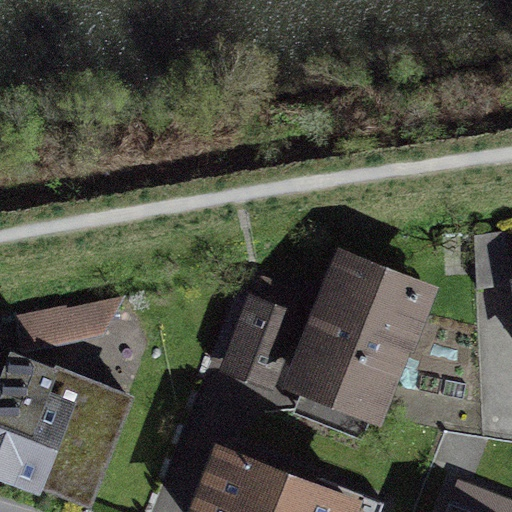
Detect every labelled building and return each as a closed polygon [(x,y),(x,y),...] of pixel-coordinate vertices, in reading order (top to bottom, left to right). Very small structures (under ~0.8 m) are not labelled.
[(340,251),(283,392),(300,399),(293,415),(360,441),(366,424),(381,430),(409,355),(412,357),(439,291),(340,251)] [(299,315),(249,297),(220,375),(270,395),(299,315)] [(117,300),(16,318),(22,351),(106,335),(117,300)] [(44,493),(92,511),(137,398),(11,355),(3,373),(0,372),(0,484),(40,500),(44,493)] [(190,511),(382,511),(385,505),(318,479),(319,475),(247,447),(243,458),(216,446),(190,511)]
